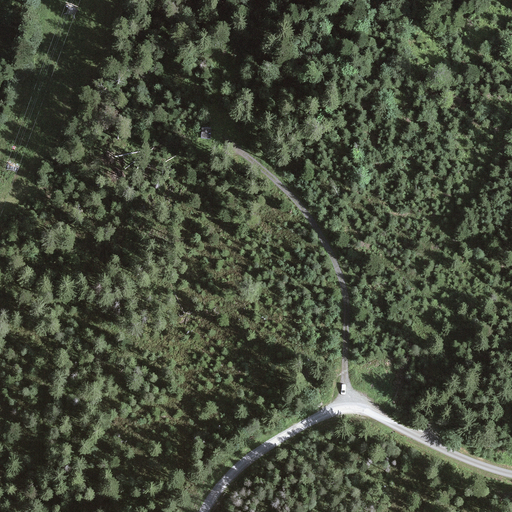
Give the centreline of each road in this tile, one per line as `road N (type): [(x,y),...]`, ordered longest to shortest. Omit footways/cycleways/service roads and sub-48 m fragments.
road 1 (track): [(347,408),(346,312),(325,243),(288,192),(225,141)]
road 2 (unclassified): [(347,408),(264,447),(235,469),(204,511)]
road 3 (unclassified): [(347,408),(511,473)]
